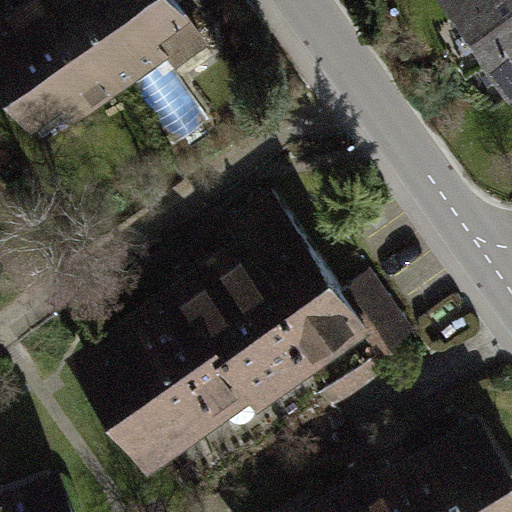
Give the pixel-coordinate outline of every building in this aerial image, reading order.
[(180,0),(0,0),(0,82),(41,147),(207,43),(180,0)] [(511,0),(445,0),(509,86),(511,83),(511,0)] [(284,198),(68,341),(153,470),(370,327),(284,198)] [(511,511),(511,457),(476,402),(306,511),(511,511)] [(100,511),(76,440),(0,465),(0,511),(100,511)]
